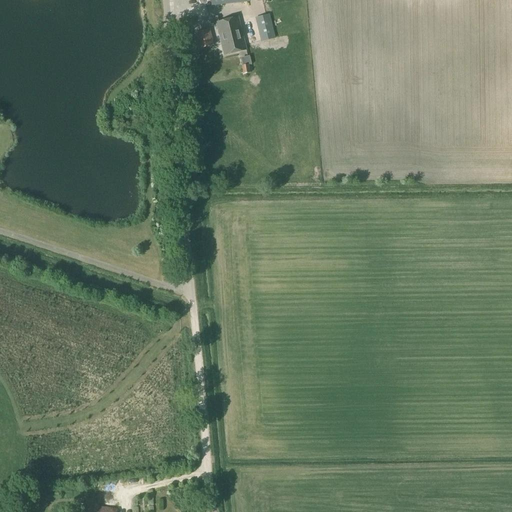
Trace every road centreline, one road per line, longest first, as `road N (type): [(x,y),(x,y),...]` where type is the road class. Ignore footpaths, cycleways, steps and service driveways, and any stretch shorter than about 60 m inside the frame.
road 1 (unclassified): [(190,295),(161,0)]
road 2 (track): [(211,511),(190,295)]
